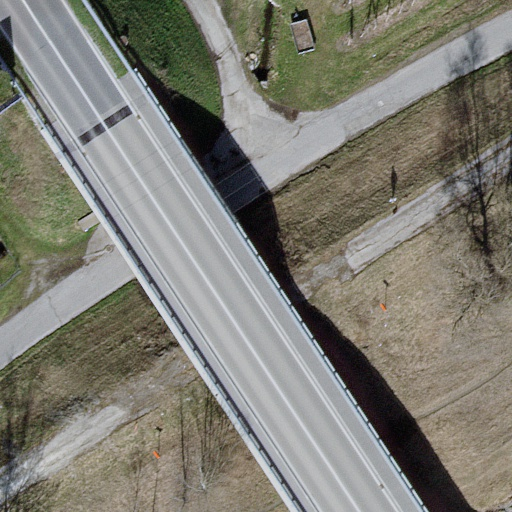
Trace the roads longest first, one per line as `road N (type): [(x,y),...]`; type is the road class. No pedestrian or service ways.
road 1 (tertiary): [(22,0),(356,511)]
road 2 (track): [(0,346),(272,157)]
road 3 (track): [(272,157),(511,29)]
road 4 (track): [(272,157),(246,120),(191,0)]
